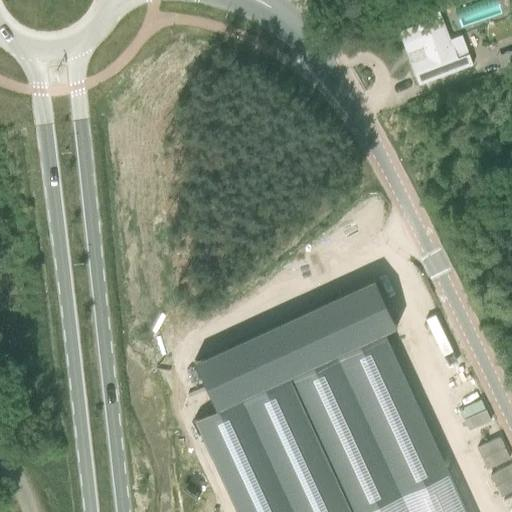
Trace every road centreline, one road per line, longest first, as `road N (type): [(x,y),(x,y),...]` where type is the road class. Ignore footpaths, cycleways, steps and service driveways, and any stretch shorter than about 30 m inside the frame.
road 1 (tertiary): [(511,419),(379,156),(280,9)]
road 2 (secondary): [(122,511),(76,47)]
road 3 (secondary): [(29,52),(88,511)]
road 4 (unknown): [(467,329),(178,509)]
